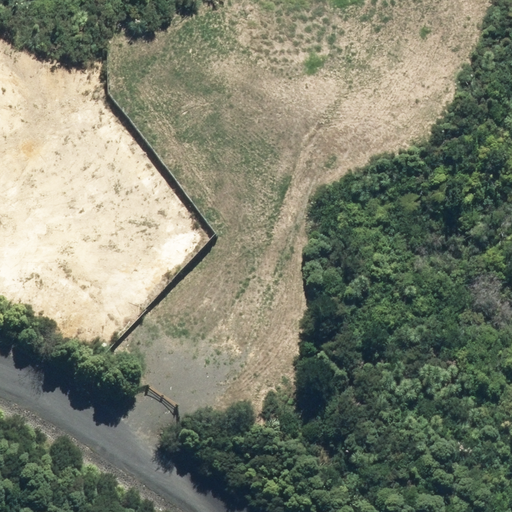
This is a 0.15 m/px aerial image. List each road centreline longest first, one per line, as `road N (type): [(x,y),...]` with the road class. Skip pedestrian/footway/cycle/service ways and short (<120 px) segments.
road 1 (unknown): [(110,437),(196,339),(251,222),(281,98)]
road 2 (track): [(0,369),(26,377),(224,511)]
